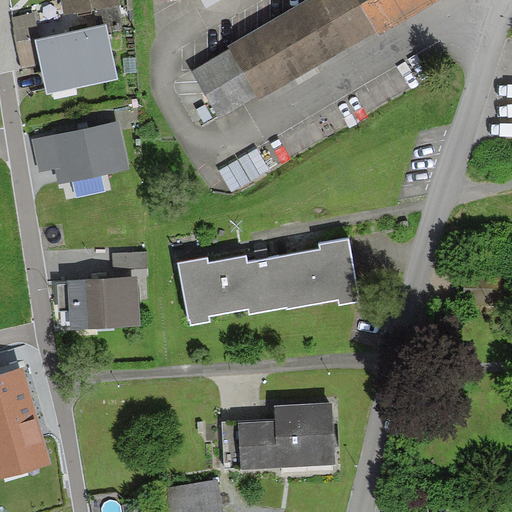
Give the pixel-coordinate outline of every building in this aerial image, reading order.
[(56,0),(57,11),(113,5),(112,0),(56,0)] [(431,0),(310,0),(183,71),(212,123),(431,0)] [(45,86),(112,71),(103,30),(118,27),(113,5),(88,10),(92,27),(36,39),(30,11),(7,16),(19,70),(41,65),(45,86)] [(122,165),(113,122),(46,136),(56,179),(122,165)] [(204,253),(173,259),(186,324),(208,319),(207,312),(245,304),(247,313),(335,296),(336,303),(356,299),(344,234),(314,240),(315,245),(243,259),(241,251),(205,258),(204,253)] [(142,252),(108,253),(108,267),(143,265),(142,252)] [(133,274),(64,278),(67,326),(135,322),(133,274)] [(43,430),(26,364),(0,371),(0,474),(51,460),(43,430)] [(333,463),(330,403),(277,405),(278,419),(240,422),(243,468),(333,463)] [(219,511),(214,479),(152,488),(156,511),(219,511)]
